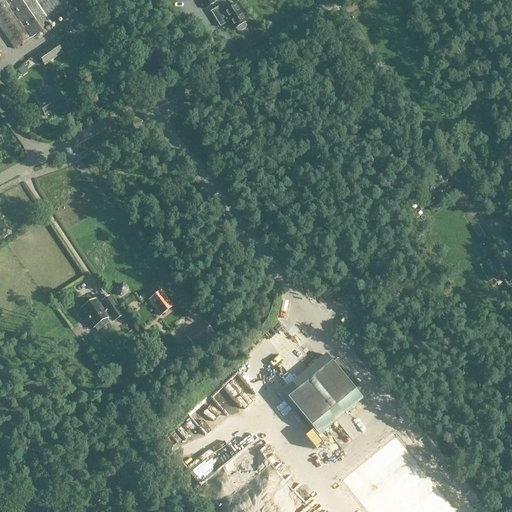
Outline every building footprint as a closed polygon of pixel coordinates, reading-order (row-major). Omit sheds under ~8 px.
[(0,0),(0,28),(15,50),(52,24),(79,8),(73,0),(0,0)] [(199,0),(205,9),(214,3),(212,0),(199,0)] [(247,27),(245,23),(246,23),(242,16),(243,16),(238,8),(237,8),(235,4),(222,12),(229,23),(229,22),(234,30),(236,29),(237,32),(240,33),(246,29),(247,27)] [(44,67),(63,54),(56,43),(37,56),(44,67)] [(24,78),(29,76),(26,68),(21,70),(24,78)] [(56,112),(66,107),(56,88),(47,94),(49,98),(38,104),(45,117),(56,111),(56,112)] [(439,177),(423,190),(428,195),(443,182),(439,177)] [(429,196),(424,201),(429,206),(434,212),(449,199),(445,193),(434,202),(429,196)] [(511,268),(507,272),(498,257),(481,267),(490,283),(502,276),(507,284),(511,281),(511,268)] [(121,297),(128,292),(123,285),(116,290),(121,297)] [(162,293),(149,302),(160,316),(173,307),(162,293)] [(322,300),(328,310),(335,306),(329,296),(322,300)] [(86,307),(82,310),(97,332),(108,324),(107,321),(104,316),(109,313),(114,322),(122,317),(110,298),(102,302),(104,305),(100,308),(95,301),(91,304),(89,304),(87,306),(86,307)] [(279,376),(305,358),(280,322),(274,326),(276,330),(252,346),(255,350),(261,346),(264,349),(273,343),(279,350),(267,358),(279,376)] [(204,324),(186,338),(195,348),(212,334),(204,324)] [(339,360),(334,363),(328,356),(283,392),(320,437),(365,401),(358,392),(362,388),(339,360)] [(190,423),(172,436),(173,442),(181,453),(186,452),(189,450),(191,449),(205,439),(206,439),(205,434),(215,426),(214,421),(219,418),(227,416),(213,398),(203,405),(204,408),(196,414),(189,416),(190,423)] [(389,412),(397,419),(405,411),(397,404),(389,412)] [(397,422),(404,428),(412,419),(405,413),(397,422)] [(362,434),(371,428),(363,417),(354,423),(362,434)] [(414,445),(418,443),(420,446),(427,442),(415,423),(405,430),(414,445)] [(233,453),(243,445),(242,444),(247,439),(243,435),(241,437),(233,428),(221,439),(233,453)] [(437,471),(446,461),(435,451),(426,461),(437,471)] [(324,464),(333,459),(330,454),(321,459),(324,464)] [(226,496),(236,496),(236,473),(224,473),(224,483),(207,483),(207,499),(217,499),(217,505),(226,505),(226,496)] [(458,478),(449,487),(461,498),(469,488),(458,478)] [(461,501),(470,509),(477,501),(469,493),(461,501)] [(305,497),(299,503),(306,511),(312,506),(305,497)] [(421,506),(423,511),(434,511),(436,511),(432,501),(421,506)] [(485,511),(476,503),(468,511),(485,511)]
